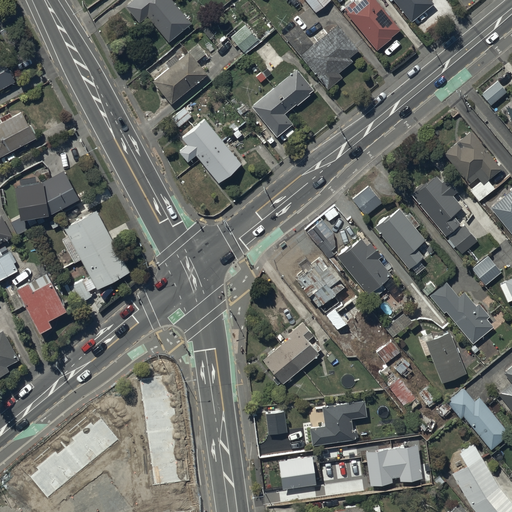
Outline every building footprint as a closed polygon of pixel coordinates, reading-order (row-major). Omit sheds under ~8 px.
[(172,0),(131,0),(125,6),(139,22),(147,15),(168,41),(191,22),(172,0)] [(314,12),(329,0),(297,0),(302,5),(307,2),(314,12)] [(347,10),(345,12),(376,49),(391,38),(390,37),(399,29),(374,0),(360,0),(355,4),(353,1),(345,7),(347,10)] [(393,0),(410,21),(433,3),(430,0),(393,0)] [(297,23),(283,34),(327,88),(341,77),(338,72),(351,61),(348,57),(358,49),(337,24),(326,32),(323,28),(313,36),(317,41),(314,43),(297,23)] [(245,24),(230,36),(243,52),(245,50),(246,52),(259,42),(245,24)] [(275,32),(266,40),(279,56),(289,48),(275,32)] [(171,103),(206,72),(195,60),(204,53),(197,44),(189,52),(188,51),(177,60),(173,55),(165,62),(169,67),(152,81),(171,103)] [(0,55),(0,89),(14,82),(0,55)] [(313,89),(297,68),(251,105),(276,137),(293,123),(284,113),(295,103),(296,105),(309,94),(308,93),(313,89)] [(493,76),(477,91),(489,104),(505,90),(493,76)] [(178,126),(191,115),(184,106),(171,118),(178,126)] [(0,155),(35,137),(33,133),(35,132),(31,124),(28,126),(20,112),(11,117),(9,112),(0,116),(0,120),(1,122),(0,121),(0,155)] [(186,161),(195,154),(218,182),(241,163),(205,118),(181,137),(187,144),(178,151),(186,161)] [(234,121),(227,126),(237,138),(243,133),(234,121)] [(499,168),(469,131),(443,153),(468,183),(476,177),(481,183),(499,168)] [(13,186),(19,218),(52,212),(77,198),(61,170),(41,181),(13,186)] [(414,191),(410,194),(444,235),(459,223),(452,214),(461,206),(452,195),(457,191),(446,178),(442,181),(436,173),(423,184),(421,182),(413,189),(414,191)] [(365,215),(381,201),(379,199),(381,197),(375,190),(373,191),(368,185),(352,199),(365,215)] [(511,188),(490,206),(511,234),(511,237),(511,238),(511,239),(511,188)] [(377,223),(373,226),(409,267),(422,255),(415,247),(425,239),(415,227),(419,224),(409,212),(404,216),(397,208),(390,214),(389,214),(385,217),(384,215),(377,222),(377,223)] [(73,283),(82,300),(91,296),(88,291),(95,287),(96,289),(129,271),(95,210),(63,227),(68,236),(66,237),(69,242),(71,241),(89,275),(73,283)] [(0,241),(11,236),(0,214),(0,241)] [(322,220),(307,232),(329,259),(334,255),(331,251),(335,247),(333,234),(322,220)] [(461,253),(476,239),(463,225),(448,238),(461,253)] [(338,271),(344,266),(367,293),(372,290),(376,295),(385,288),(381,282),(391,274),(378,258),(381,255),(370,241),(366,244),(361,237),(344,251),(343,250),(336,256),(340,261),(334,266),(338,271)] [(0,278),(17,269),(13,263),(16,261),(10,250),(0,255),(0,278)] [(485,284),(500,271),(487,256),(472,268),(485,284)] [(305,287),(302,290),(324,317),(341,303),(335,296),(345,287),(340,281),(342,280),(331,266),(328,268),(319,257),(311,264),(305,257),(293,266),(300,274),(297,277),(305,287)] [(45,273),(15,289),(39,332),(50,326),(47,320),(65,310),(45,273)] [(511,275),(498,282),(507,302),(511,299),(511,275)] [(444,281),(429,295),(444,313),(446,311),(473,343),(492,326),(486,318),(489,316),(478,303),(475,305),(464,292),(458,297),(444,281)] [(394,335),(411,321),(401,309),(384,323),(394,335)] [(281,383),(318,352),(317,351),(320,348),(315,342),(312,345),(307,339),(313,334),(302,321),(286,335),(289,338),(262,360),(275,376),(272,378),(276,384),(279,381),(281,383)] [(0,374),(7,370),(5,366),(19,358),(3,330),(0,331),(0,374)] [(455,348),(448,331),(434,337),(431,332),(418,338),(425,355),(429,353),(441,382),(465,372),(457,353),(460,352),(458,347),(455,348)] [(511,383),(498,394),(511,412),(511,411),(511,364),(502,372),(511,383)] [(176,376),(141,380),(154,486),(189,481),(176,376)] [(509,434),(479,397),(474,401),(463,387),(446,401),(460,417),(462,415),(490,449),(509,434)] [(383,392),(372,399),(382,417),(394,410),(383,392)] [(309,427),(311,444),(354,439),(353,437),(357,436),(356,429),(351,429),(350,418),(366,416),(363,400),(321,405),(323,422),(320,422),(321,426),(309,427)] [(286,432),(283,410),(264,413),(267,434),(286,432)] [(38,470),(30,477),(47,498),(118,440),(101,419),(93,425),(91,423),(72,438),(74,441),(58,454),(56,452),(36,468),(38,470)] [(511,511),(511,503),(499,488),(473,443),(458,452),(465,465),(451,473),(470,505),(475,511),(511,511)] [(418,445),(366,452),(371,486),(422,479),(418,445)] [(313,457),(279,462),(283,490),(317,485),(313,457)] [(466,511),(459,502),(446,511),(466,511)]
